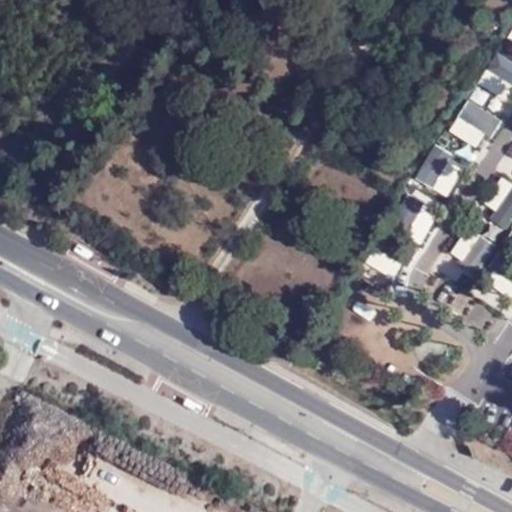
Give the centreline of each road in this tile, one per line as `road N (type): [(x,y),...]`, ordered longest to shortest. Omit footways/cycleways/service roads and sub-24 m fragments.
road 1 (primary): [(506,511),(176,322),(18,243)]
road 2 (primary): [(4,276),(337,452)]
road 3 (primary): [(337,452),(452,511)]
